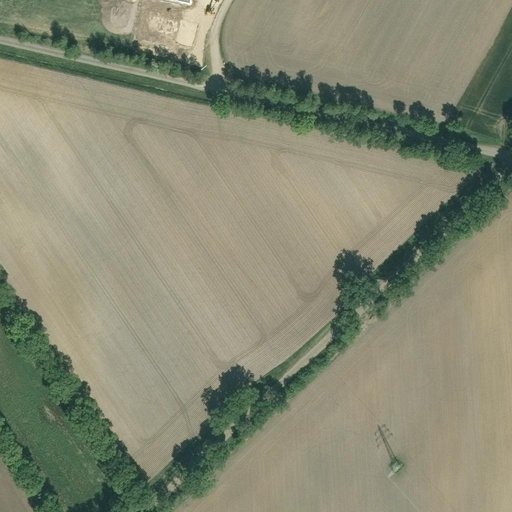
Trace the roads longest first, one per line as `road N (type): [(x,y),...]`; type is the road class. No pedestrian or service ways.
road 1 (unclassified): [(0,44),(511,146)]
road 2 (unclassified): [(142,511),(511,170)]
